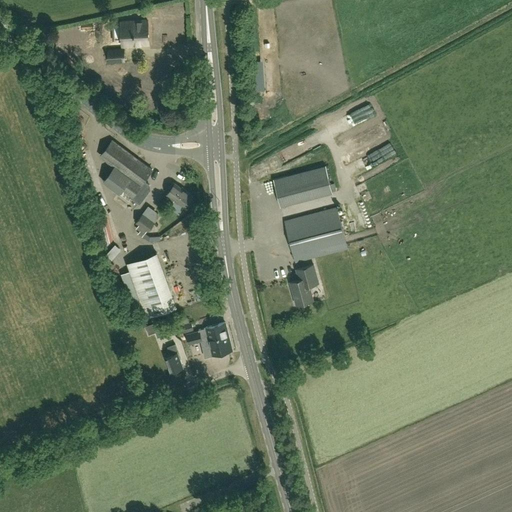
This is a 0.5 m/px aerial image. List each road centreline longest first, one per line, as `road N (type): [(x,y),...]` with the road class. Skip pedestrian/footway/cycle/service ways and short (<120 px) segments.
road 1 (track): [(511,15),(268,150),(235,157)]
road 2 (unclassified): [(0,465),(250,363)]
road 3 (tertiary): [(216,144),(137,137),(0,38)]
road 4 (secondary): [(250,363),(224,257),(216,144)]
road 5 (secondary): [(291,511),(250,363)]
road 6 (secondary): [(216,144),(206,0)]
